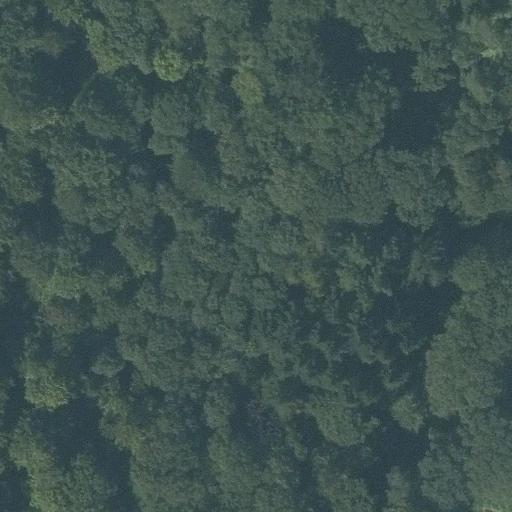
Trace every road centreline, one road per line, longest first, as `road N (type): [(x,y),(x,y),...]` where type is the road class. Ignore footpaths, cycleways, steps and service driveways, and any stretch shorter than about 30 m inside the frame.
road 1 (unknown): [(238,0),(254,104),(271,156),(297,183),(403,212),(511,218)]
road 2 (track): [(0,292),(39,107),(77,0)]
road 3 (track): [(315,0),(323,38),(353,72),(378,78),(511,63)]
